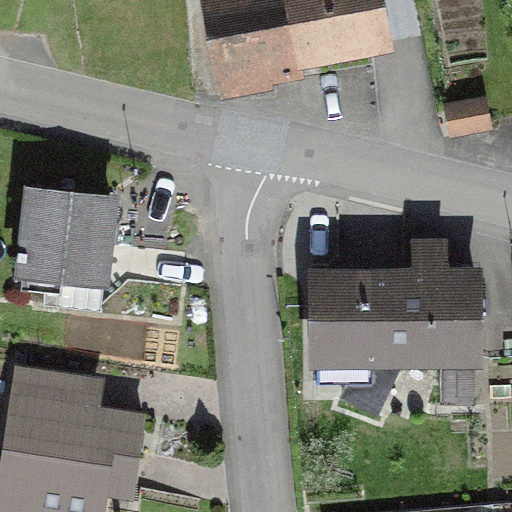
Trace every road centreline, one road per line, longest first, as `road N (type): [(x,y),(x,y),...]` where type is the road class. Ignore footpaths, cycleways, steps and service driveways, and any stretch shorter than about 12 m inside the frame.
road 1 (residential): [(275,511),(249,222),(266,142)]
road 2 (residential): [(0,82),(266,142)]
road 3 (residential): [(266,142),(511,202)]
